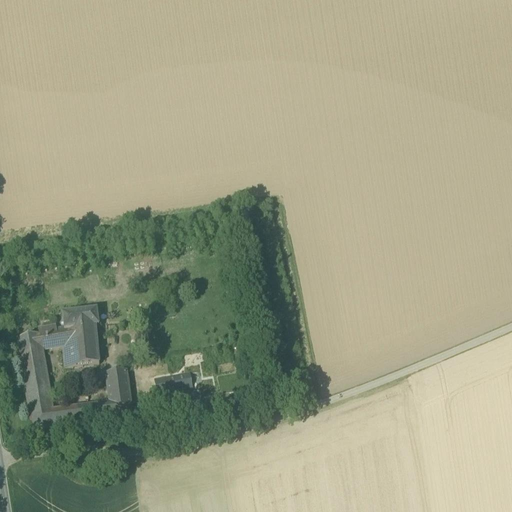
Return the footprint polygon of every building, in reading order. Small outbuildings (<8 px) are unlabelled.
[(57,332),(59,346),(92,342),(91,330),(94,330),(91,312),(55,317),(57,332)] [(93,421),(128,416),(127,413),(122,374),(115,375),(114,368),(106,369),(107,376),(100,377),(104,405),(82,408),(48,413),(38,351),(59,347),(59,346),(57,332),(50,334),(49,327),(31,330),(32,336),(9,340),(25,431),(76,424),(77,424),(84,423),(93,421)] [(59,347),(62,370),(95,366),(92,342),(59,346),(59,347)] [(152,381),(155,397),(191,389),(188,373),(152,381)] [(156,401),(158,409),(159,415),(195,407),(192,393),(156,401)] [(160,419),(159,415),(158,409),(127,413),(128,416),(128,419),(150,416),(151,420),(160,419)]
